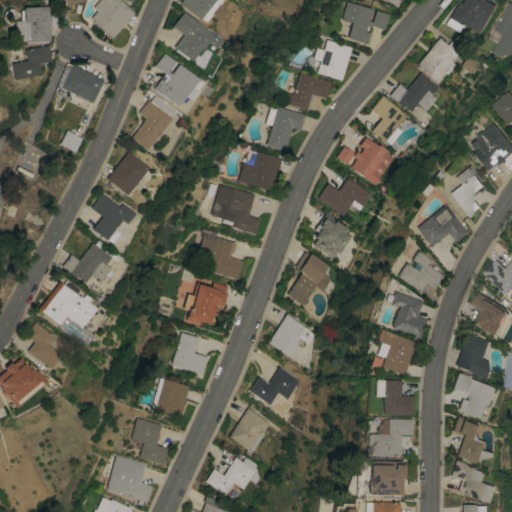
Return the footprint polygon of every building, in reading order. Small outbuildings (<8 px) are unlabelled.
[(110,38),(91,21),(92,20),(89,17),(96,10),(91,6),(97,0),(119,0),(133,12),(110,38)] [(179,0),(220,0),(203,21),(199,18),(198,19),(178,2),(179,0)] [(350,22),(340,19),(346,0),(371,8),(367,20),(371,21),(374,9),(388,13),(383,29),(366,23),(364,31),(369,32),(366,43),(346,37),(350,22)] [(477,34),(462,26),(458,32),(444,23),(457,1),(460,3),(461,0),(486,0),(494,5),(477,34)] [(509,2),(511,3),(511,50),(511,52),(504,54),(502,57),(492,50),(503,34),(493,28),(509,2)] [(46,10),(55,9),(56,26),(47,26),(48,40),(45,40),(45,42),(20,44),(20,42),(18,42),(18,35),(11,35),(10,20),(16,20),(16,9),(19,9),(18,7),(46,5),(46,10)] [(218,41),(212,48),(204,43),(199,50),(197,49),(188,60),(173,49),(173,48),(171,47),(181,34),(170,26),(182,11),(205,29),(205,30),(218,41)] [(438,37),(446,44),(450,40),(459,48),(456,52),(457,53),(450,61),(454,64),(446,74),(442,70),(435,79),(416,63),(438,37)] [(339,80),(315,72),(319,60),(312,58),(315,47),(322,49),(326,39),(350,47),(339,80)] [(10,79),(7,63),(23,59),(21,49),(46,44),(49,60),(36,63),(39,74),(10,79)] [(176,63),(196,79),(196,80),(200,82),(193,90),(189,86),(174,106),(150,87),(158,78),(160,81),(163,77),(160,75),(162,73),(152,65),(162,52),(173,61),(166,71),(168,73),(176,63)] [(478,62),(469,73),(460,65),(466,52),(478,62)] [(101,79),(99,84),(105,87),(96,105),(82,98),(79,104),(56,93),(55,92),(53,90),(53,88),(65,63),(70,64),(101,79)] [(298,71),(329,81),(323,98),(310,94),(306,110),(282,103),(286,92),(291,93),(298,71)] [(436,86),(430,94),(435,98),(425,110),(416,102),(409,111),(404,107),(403,108),(387,95),(397,83),(404,88),(418,71),(436,86)] [(511,94),(511,119),(506,124),(491,104),(509,90),(511,94)] [(381,94),(405,115),(396,126),(400,130),(389,144),(384,140),(383,142),(369,130),(380,117),(369,108),(381,94)] [(143,118),(136,112),(146,99),(147,100),(152,95),(172,111),(167,116),(169,117),(143,149),(128,137),(143,118)] [(283,151),(264,145),(270,124),(264,122),(269,105),(275,107),(276,105),(303,114),(298,130),(290,127),(283,151)] [(481,130),(483,132),(494,122),(511,144),(511,152),(498,164),(497,162),(488,170),(480,160),(477,163),(468,153),(472,149),(466,143),(481,130)] [(56,143),(64,129),(79,137),(71,152),(56,143)] [(354,158),(351,155),(355,150),(358,152),(362,148),(358,145),(364,136),(376,145),(377,144),(385,149),(384,151),(392,156),(377,177),(378,178),(373,184),(348,167),(354,158)] [(352,152),(344,164),(333,156),(341,145),(352,152)] [(270,191),(235,180),(241,162),(251,165),(255,150),(280,157),(270,191)] [(125,151),(145,167),(124,194),(104,178),(125,151)] [(447,192),(457,184),(451,176),(466,164),(483,185),(471,195),(479,206),(466,217),(447,192)] [(326,182),(337,189),(345,177),(369,193),(358,209),(349,203),(341,215),(315,197),(326,182)] [(218,183),(252,194),(246,215),(258,218),(253,233),(229,226),(230,224),(220,221),(221,218),(209,214),(218,183)] [(117,206),(119,203),(132,213),(123,223),(119,220),(103,240),(89,228),(99,216),(88,207),(100,193),(117,206)] [(464,232),(452,241),(445,232),(427,246),(412,227),(439,204),(444,207),(464,232)] [(336,253),(335,252),(331,257),(329,257),(311,245),(312,244),(311,243),(314,239),(312,237),(315,232),(312,230),(322,214),(332,221),(333,220),(345,229),(343,232),(348,235),(336,253)] [(205,269),(209,255),(197,251),(204,228),(216,232),(215,236),(235,242),(231,252),(229,251),(227,256),(241,260),(235,278),(205,269)] [(90,242),(108,256),(101,264),(106,268),(97,280),(88,273),(81,282),(75,277),(75,278),(59,266),(69,253),(76,259),(90,242)] [(401,261),(415,270),(417,266),(407,259),(413,249),(428,259),(425,264),(440,274),(431,288),(422,282),(416,291),(392,275),(401,261)] [(321,290),(313,285),(300,304),(284,293),(299,272),(296,270),(297,269),(293,266),(304,250),(326,265),(321,272),(329,277),(321,290)] [(482,272),(495,258),(505,268),(511,259),(511,286),(505,293),(482,272)] [(57,281),(61,283),(64,280),(73,287),(70,291),(76,296),(77,295),(92,307),(77,327),(62,316),(56,324),(36,308),(57,281)] [(184,319),(187,309),(181,307),(186,293),(191,295),(196,281),(210,285),(211,281),(226,285),(224,291),(226,292),(221,306),(214,303),(213,305),(216,306),(214,313),(213,312),(212,313),(211,313),(210,315),(211,316),(211,317),(212,319),(211,321),(209,322),(209,323),(207,323),(207,324),(201,322),(200,324),(184,319)] [(418,300),(413,315),(423,319),(417,336),(387,326),(393,307),(385,304),(389,290),(418,300)] [(496,335),(495,334),(495,335),(480,327),(481,325),(474,322),(478,316),(477,315),(479,310),(470,305),(471,302),(475,294),(476,294),(477,292),(495,302),(494,305),(506,312),(508,314),(496,335)] [(314,333),(306,345),(298,339),(286,356),(265,342),(285,313),(314,333)] [(24,350),(31,341),(22,334),(32,321),(53,337),(47,344),(58,353),(46,368),(24,350)] [(412,341),(400,374),(376,366),(379,357),(370,353),(375,341),(373,341),(378,329),(412,341)] [(180,331),(197,336),(192,352),(205,356),(200,374),(169,364),(180,331)] [(465,332),(489,341),(483,358),(489,360),(490,369),(487,378),(453,365),(465,332)] [(11,401),(14,405),(11,407),(0,394),(0,370),(2,369),(1,367),(7,362),(9,364),(17,357),(21,363),(24,360),(42,381),(38,385),(34,381),(11,401)] [(278,366),(298,380),(293,388),(294,390),(289,398),(287,396),(286,398),(284,397),(282,401),(273,395),(267,404),(246,390),(256,377),(265,384),(278,366)] [(456,372),(468,376),(464,388),(468,389),(472,377),(496,386),(490,404),(486,403),(481,417),(475,415),(474,416),(455,409),(459,398),(464,400),(467,393),(450,387),(456,372)] [(187,385),(179,414),(177,414),(176,418),(153,411),(154,409),(150,408),(159,377),(187,385)] [(397,379),(397,395),(411,395),(411,414),(379,414),(379,379),(397,379)] [(245,407),(267,422),(266,422),(267,423),(262,431),(264,433),(248,455),(243,452),(245,449),(226,436),(245,407)] [(460,418),(478,424),(478,425),(479,425),(476,433),(479,439),(485,441),(483,449),(495,452),(494,454),(492,456),(489,458),(486,458),(482,458),(480,457),(478,463),(454,455),(460,437),(459,437),(460,434),(450,430),(455,416),(460,418)] [(136,417),(160,424),(154,444),(165,447),(161,463),(137,456),(141,441),(130,438),(136,417)] [(409,418),(409,435),(397,435),(397,456),(365,455),(365,453),(361,452),(361,433),(384,433),(384,417),(409,418)] [(145,501),(105,489),(115,455),(144,463),(138,482),(150,486),(145,501)] [(234,456),(254,470),(241,490),(231,483),(223,494),(203,480),(212,467),(221,474),(234,456)] [(476,467),(475,468),(485,471),(481,481),(495,486),(489,502),(455,490),(459,479),(448,475),(454,459),(476,467)] [(364,494),(364,477),(365,477),(366,460),(399,461),(399,464),(401,464),(401,477),(400,477),(399,495),(364,494)] [(187,511),(189,508),(199,511),(203,502),(202,502),(204,495),(216,499),(213,505),(230,511),(187,511)] [(129,507),(126,511),(91,511),(93,508),(95,509),(101,496),(109,500),(109,498),(129,507)] [(360,511),(361,500),(397,501),(397,511),(360,511)] [(460,511),(460,503),(477,504),(477,505),(487,505),(487,511),(460,511)]
